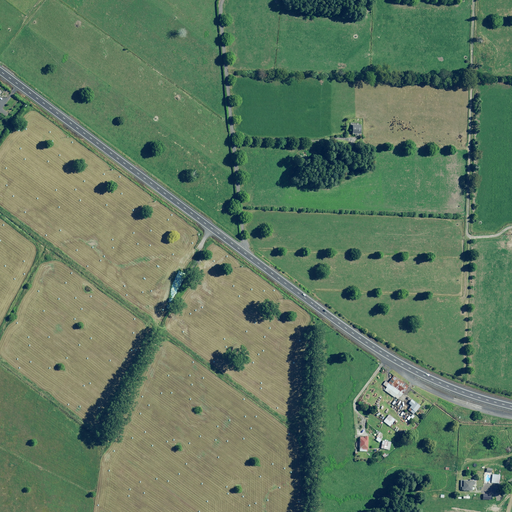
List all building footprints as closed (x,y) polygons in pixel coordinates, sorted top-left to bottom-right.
[(364,126),(353,126),(353,137),(364,138),(364,126)] [(404,395),(386,382),(384,386),(389,389),(385,393),(399,403),(404,395)] [(408,404),(411,406),(409,408),(408,410),(413,414),(420,406),(411,399),(408,404)] [(394,420),(388,415),(383,421),(389,426),(394,420)] [(370,438),(360,437),(360,451),(369,452),(370,438)] [(385,441),(382,441),(381,448),(383,449),(386,449),(389,450),(390,442),(388,442),(385,441)] [(463,490),(463,491),(471,491),(471,485),(473,485),(474,480),(460,480),(460,490),(463,490)]
